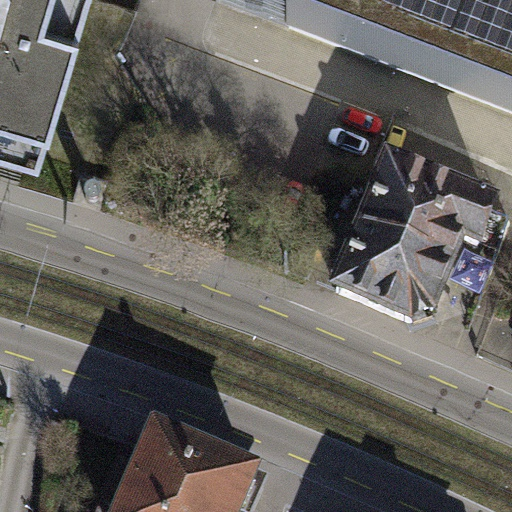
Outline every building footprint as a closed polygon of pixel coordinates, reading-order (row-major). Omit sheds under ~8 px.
[(0,0),(0,111),(38,122),(75,0),(0,0)] [(511,0),(298,0),(287,29),(511,115),(511,0)] [(64,96),(58,148),(133,157),(139,105),(64,96)] [(379,196),(338,293),(411,324),(431,316),(462,242),(478,249),(493,213),(375,165),(364,190),(379,196)] [(240,511),(254,481),(157,439),(124,511),(240,511)]
